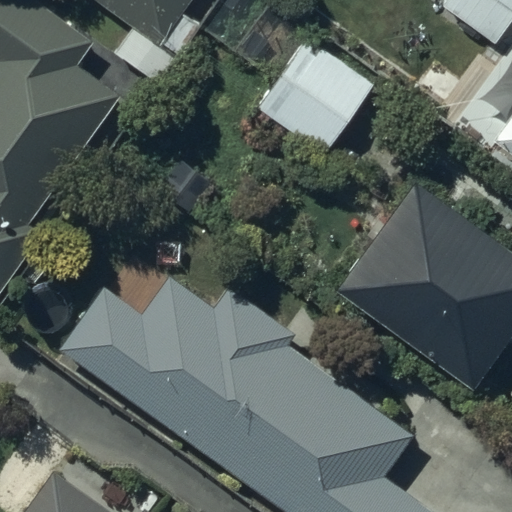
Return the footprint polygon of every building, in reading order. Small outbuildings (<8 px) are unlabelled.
[(0,0),(0,279),(38,223),(26,214),(115,83),(74,55),(92,27),(52,0),(0,0)] [(116,0),(144,19),(150,10),(163,19),(176,0),(116,0)] [(511,0),(450,0),(495,32),(511,8),(511,0)] [(371,73),(304,26),(255,94),(323,142),(371,73)] [(511,91),(491,122),(511,136),(511,91)] [(511,235),(415,166),(336,271),(473,369),(511,313),(511,235)] [(104,276),(58,335),(305,511),(445,511),(447,510),(383,465),(411,424),(285,334),(293,323),(231,279),(216,300),(169,267),(143,304),(104,276)] [(511,461),(511,437),(455,400),(437,424),(505,472),(511,461)] [(124,511),(54,461),(14,511),(171,511),(145,493),(131,511),(124,511)]
